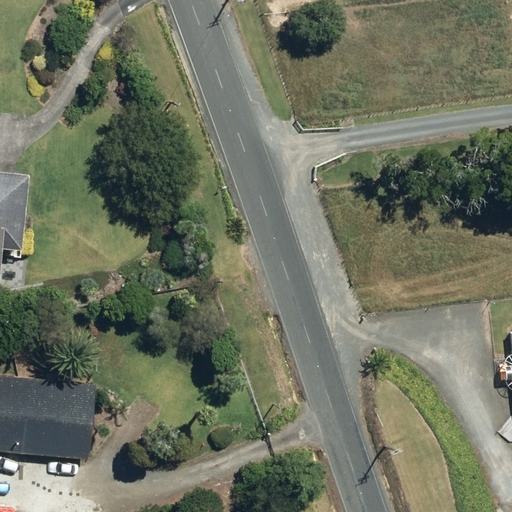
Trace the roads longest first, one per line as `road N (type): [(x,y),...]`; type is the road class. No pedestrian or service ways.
road 1 (tertiary): [(369,511),(189,0)]
road 2 (unknown): [(247,156),(511,122)]
